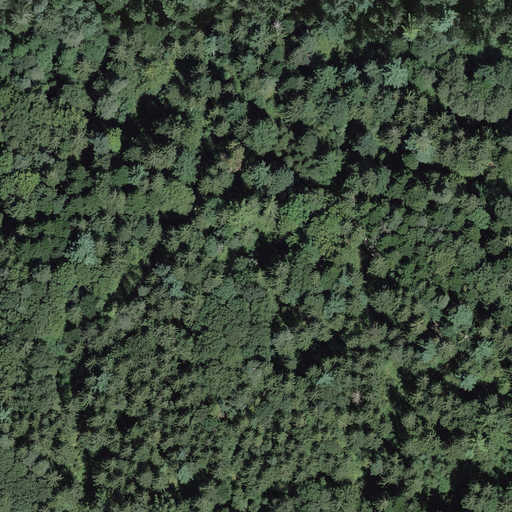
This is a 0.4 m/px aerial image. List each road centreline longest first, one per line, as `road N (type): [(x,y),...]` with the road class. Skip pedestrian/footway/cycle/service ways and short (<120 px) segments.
road 1 (track): [(0,250),(357,202),(511,231)]
road 2 (track): [(357,202),(511,397)]
